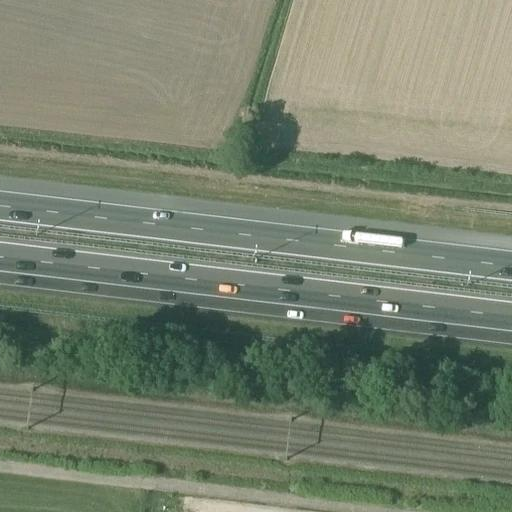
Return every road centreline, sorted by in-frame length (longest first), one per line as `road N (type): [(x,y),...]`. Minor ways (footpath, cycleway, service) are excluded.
road 1 (motorway): [(511,266),(0,205)]
road 2 (motorway): [(0,257),(511,317)]
road 3 (track): [(0,466),(352,511)]
